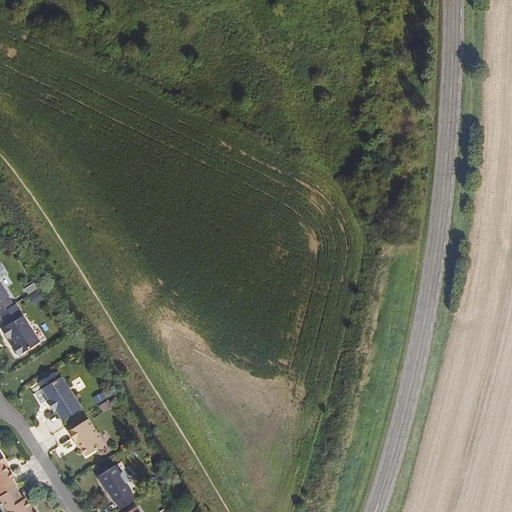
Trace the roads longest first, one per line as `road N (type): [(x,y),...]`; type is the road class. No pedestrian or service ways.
road 1 (secondary): [(375,511),(428,302),(449,133),(453,0)]
road 2 (residential): [(0,409),(24,428),(75,511)]
